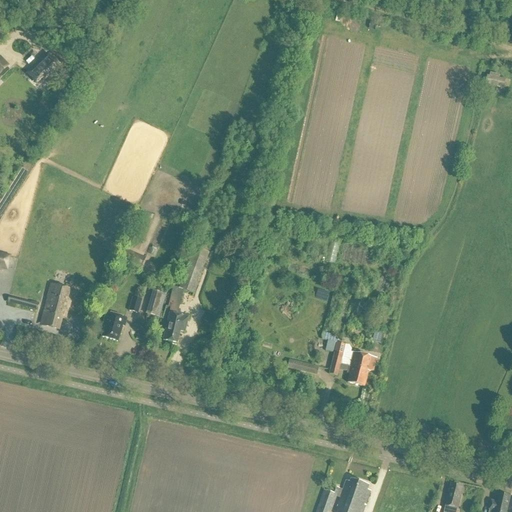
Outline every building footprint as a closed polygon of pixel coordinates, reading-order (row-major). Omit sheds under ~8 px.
[(28,73),(27,74),(28,75),(35,83),(36,83),(42,77),(44,79),(58,65),(48,54),(33,69),(28,73)] [(500,76),(492,75),(492,78),(488,77),(485,91),(496,94),(497,87),(504,89),(506,81),(499,80),(500,76)] [(24,83),(10,97),(19,106),(33,92),(24,83)] [(138,230),(145,233),(151,221),(145,217),(138,230)] [(172,289),(168,307),(179,310),(183,291),(194,294),(209,253),(208,253),(211,244),(197,239),(185,271),(179,289),(173,287),(172,289)] [(126,251),(122,260),(141,269),(145,259),(126,251)] [(0,253),(0,269),(7,272),(11,257),(0,253)] [(48,298),(43,314),(47,316),(45,325),(45,326),(57,330),(60,319),(65,320),(73,291),(50,285),(47,298),(48,298)] [(128,312),(138,315),(142,301),(132,298),(128,312)] [(38,306),(9,299),(7,303),(37,311),(38,306)] [(110,315),(106,314),(103,327),(105,327),(102,338),(118,342),(122,326),(125,327),(127,320),(122,318),(110,314),(110,315)] [(170,314),(163,341),(177,344),(180,332),(184,333),(188,318),(179,316),(170,314)] [(137,336),(135,340),(141,342),(144,330),(140,329),(138,336),(137,336)] [(325,352),(334,354),(337,344),(328,342),(325,352)] [(337,344),(334,354),(342,356),(339,366),(342,367),(342,366),(369,372),(373,372),(376,360),(350,353),(351,350),(349,347),(337,344)] [(342,356),(334,354),(329,375),(337,377),(339,370),(347,372),(347,374),(349,375),(347,384),(364,388),(368,372),(369,372),(342,366),(342,367),(339,366),(342,356)] [(289,362),(287,370),(307,375),(309,367),(289,362)] [(337,487),(336,488),(333,487),(331,492),(326,490),(317,511),(330,511),(337,496),(340,497),(334,511),(364,511),(372,492),(370,491),(372,486),(354,479),(353,482),(349,481),(348,482),(346,481),(343,489),(337,487)] [(464,487),(452,484),(447,506),(446,506),(444,511),(457,511),(458,509),(459,509),(464,487)] [(507,511),(511,498),(500,495),(498,503),(492,502),(490,510),(489,511),(507,511)]
